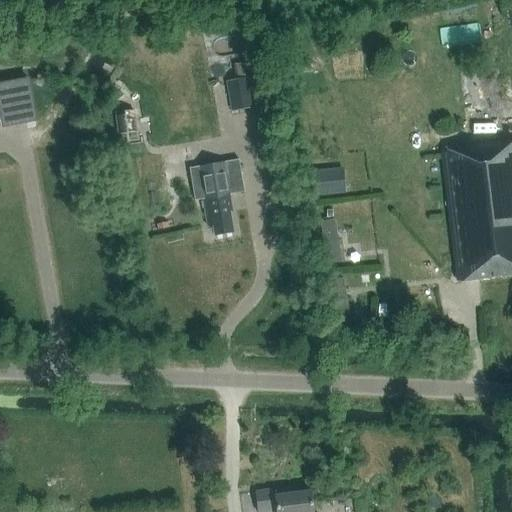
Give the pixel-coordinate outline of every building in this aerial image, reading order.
[(292,25),(283,27),(285,37),(294,35),(292,25)] [(250,77),(226,81),(232,111),(255,107),(250,77)] [(511,274),(511,140),(441,150),(456,258),(458,281),(511,274)] [(199,178),(190,180),(193,200),(201,199),(206,226),(211,225),(213,235),(232,232),(228,211),(230,211),(227,194),(243,191),(237,159),(197,166),(199,178)] [(327,170),(311,171),(313,196),(329,195),(327,170)] [(334,218),(321,221),(330,263),(344,260),(334,218)] [(347,277),(332,278),(335,321),(350,320),(347,277)] [(312,511),(310,492),(292,494),(291,488),(256,492),(258,511),(267,511),(276,511),(312,511)]
